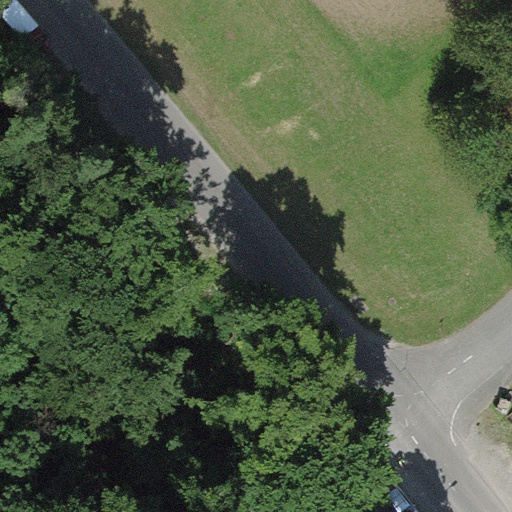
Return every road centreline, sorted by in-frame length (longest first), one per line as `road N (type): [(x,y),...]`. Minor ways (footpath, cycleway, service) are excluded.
road 1 (residential): [(410,410),(357,360),(53,0)]
road 2 (residential): [(511,319),(410,410)]
road 3 (residential): [(471,511),(422,450),(410,410)]
